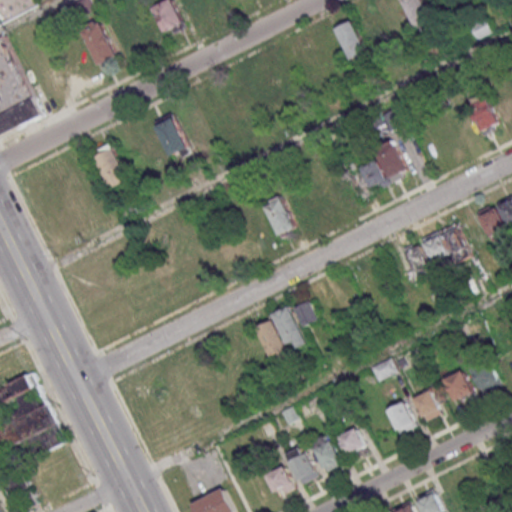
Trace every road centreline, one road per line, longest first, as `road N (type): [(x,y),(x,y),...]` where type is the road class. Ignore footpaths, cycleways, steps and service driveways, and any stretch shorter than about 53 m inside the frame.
road 1 (residential): [(511,160),(76,381)]
road 2 (residential): [(320,0),(0,162)]
road 3 (secondary): [(140,511),(0,229)]
road 4 (residential): [(511,416),(324,511)]
